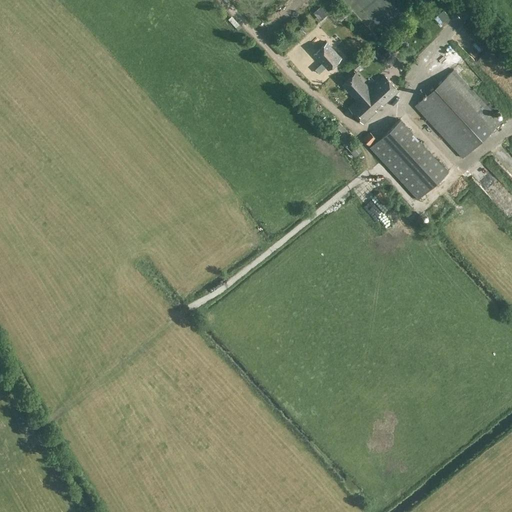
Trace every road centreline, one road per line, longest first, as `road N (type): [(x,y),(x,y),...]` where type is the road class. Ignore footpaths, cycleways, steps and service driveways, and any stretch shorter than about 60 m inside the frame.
road 1 (track): [(96,511),(0,350)]
road 2 (track): [(338,113),(222,0)]
